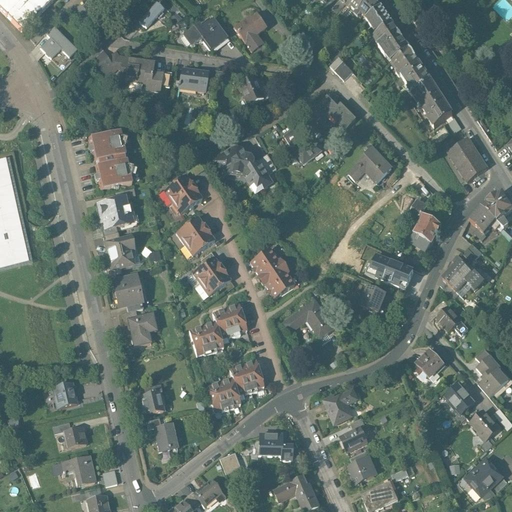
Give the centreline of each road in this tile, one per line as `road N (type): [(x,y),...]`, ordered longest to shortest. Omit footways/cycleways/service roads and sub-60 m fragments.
road 1 (residential): [(0,27),(48,128),(140,508)]
road 2 (residential): [(331,79),(114,43)]
road 3 (residential): [(389,0),(501,176)]
road 4 (residential): [(214,207),(291,394)]
road 5 (residential): [(291,394),(140,508)]
road 6 (residential): [(459,212),(331,79)]
road 7 (residential): [(415,320),(383,362),(291,394)]
road 8 (residential): [(291,394),(342,511)]
